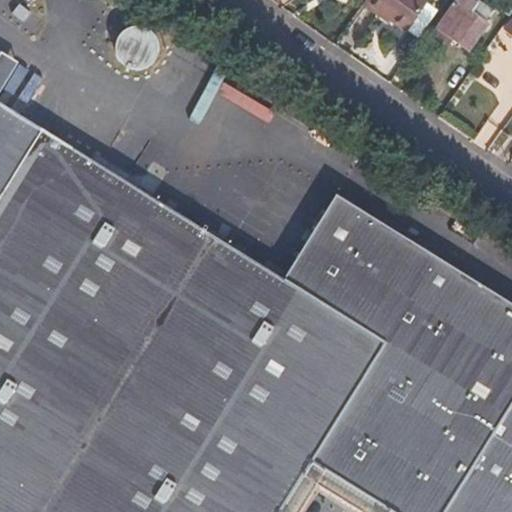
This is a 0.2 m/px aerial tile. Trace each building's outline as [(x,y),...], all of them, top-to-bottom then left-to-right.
[(364,0),(362,2),(378,13),(380,11),(406,29),(426,0),(364,0)] [(477,6),(468,0),(458,0),(439,29),(469,49),(486,25),(471,14),(477,6)] [(511,2),(511,0),(502,0),(494,12),(502,18),(511,2)] [(511,96),(510,95),(496,116),(504,122),(511,111),(511,96)] [(0,511),(277,511),(309,461),(382,343),(281,281),(0,106),(0,511)] [(281,281),(382,343),(309,461),(339,480),(465,276),(334,195),(281,281)] [(511,305),(465,276),(339,480),(391,511),(440,511),(511,396),(511,305)] [(511,511),(511,396),(440,511),(511,511)]
